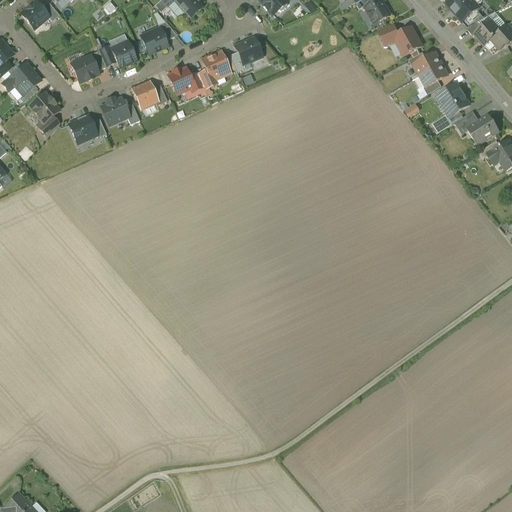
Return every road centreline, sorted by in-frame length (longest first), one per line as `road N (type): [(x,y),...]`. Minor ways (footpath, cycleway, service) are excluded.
road 1 (track): [(100,511),(148,479),(271,457),(511,283)]
road 2 (residential): [(0,26),(73,103),(240,30),(214,0)]
road 3 (residential): [(414,0),(511,113)]
